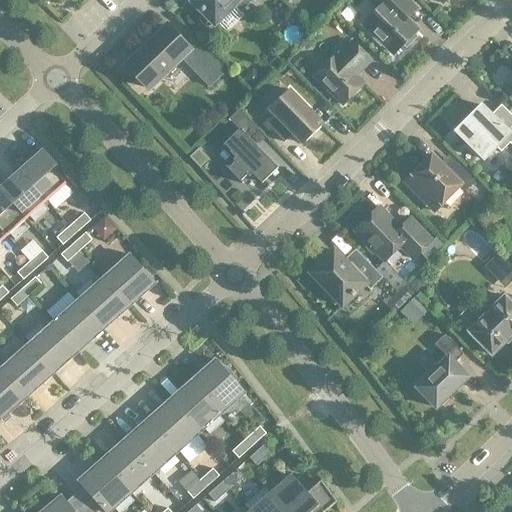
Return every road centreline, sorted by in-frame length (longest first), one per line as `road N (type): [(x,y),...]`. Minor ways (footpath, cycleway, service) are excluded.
road 1 (residential): [(237,274),(511,0)]
road 2 (residential): [(0,484),(237,274)]
road 3 (residential): [(416,511),(237,274)]
road 4 (residential): [(237,274),(58,79)]
